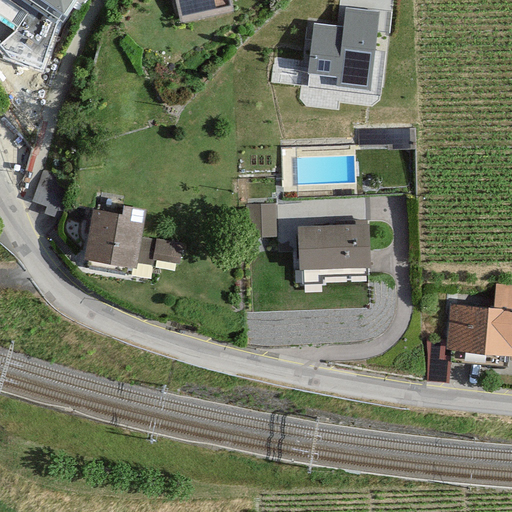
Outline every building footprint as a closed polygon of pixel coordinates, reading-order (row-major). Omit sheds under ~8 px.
[(44,0),(66,13),(74,0),(44,0)] [(231,0),(182,0),(187,20),(234,11),(231,0)] [(346,25),(314,21),(306,83),(371,91),(380,10),(348,6),(346,25)] [(420,129),(366,130),(366,150),(420,150),(420,129)] [(50,175),(41,201),(55,206),(52,216),(65,220),(74,190),(62,187),(64,180),(50,175)] [(284,239),(283,208),(256,209),(256,240),(284,239)] [(129,214),(103,211),(96,263),(99,272),(137,278),(143,270),(149,271),(150,265),(167,268),(167,263),(188,265),(190,247),(154,242),(158,212),(130,209),(129,214)] [(377,227),(311,230),(313,288),(334,287),(333,279),(379,277),(377,227)] [(500,311),(454,308),(451,356),(511,359),(511,291),(501,291),(500,311)]
